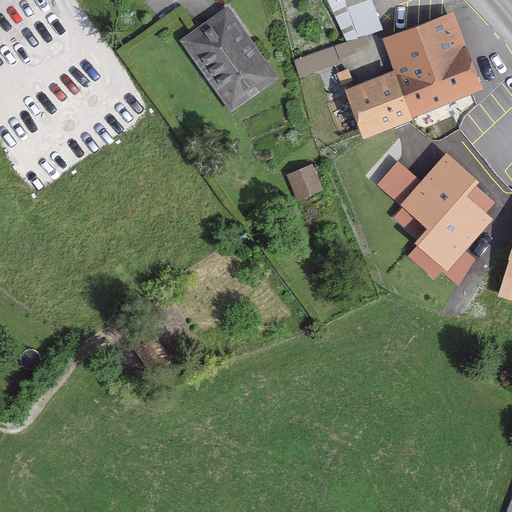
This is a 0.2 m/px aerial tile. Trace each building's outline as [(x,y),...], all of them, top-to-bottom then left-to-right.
[(271,81),(225,15),(189,41),(235,107),(271,81)] [(475,89),(447,16),(382,40),(394,69),(347,87),(364,131),(475,89)] [(479,181),(447,155),(405,205),(431,226),(416,244),(447,270),(491,219),(465,198),(479,181)] [(313,193),(304,170),(282,178),(291,201),(313,193)] [(511,246),(498,297),(511,300),(511,246)] [(511,511),(511,486),(501,511),(511,511)]
